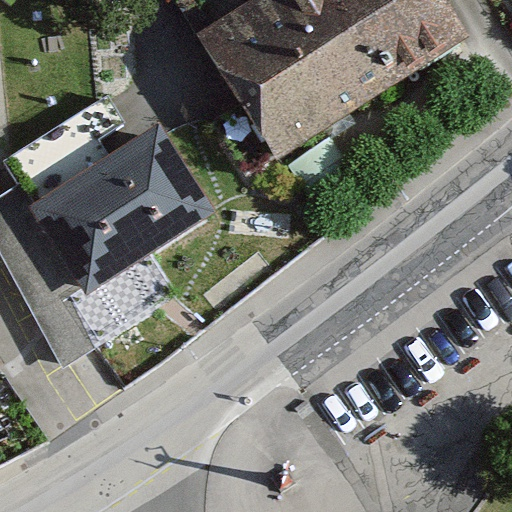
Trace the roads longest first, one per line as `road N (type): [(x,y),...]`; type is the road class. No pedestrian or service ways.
road 1 (tertiary): [(511,169),(367,283),(107,462)]
road 2 (unknown): [(107,462),(0,238)]
